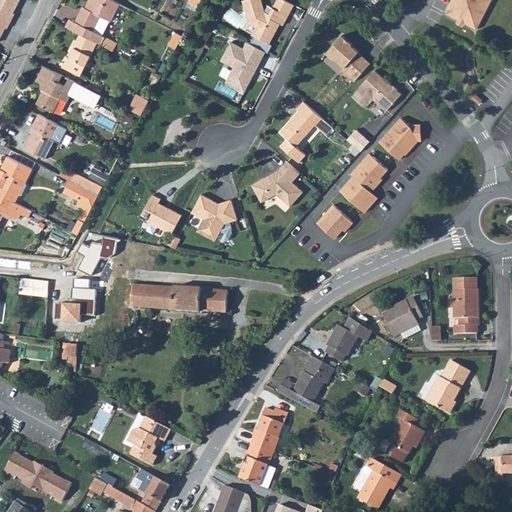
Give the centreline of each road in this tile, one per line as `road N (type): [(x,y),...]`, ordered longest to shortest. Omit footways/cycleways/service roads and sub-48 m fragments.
road 1 (tertiary): [(313,308),(278,341),(175,511)]
road 2 (residential): [(499,191),(476,130),(369,0)]
road 3 (residential): [(501,251),(500,383),(481,431),(451,462)]
road 4 (residential): [(120,275),(261,285),(313,308)]
road 5 (residential): [(322,0),(251,132),(239,147),(222,150)]
road 6 (tertiary): [(421,249),(357,275),(313,308)]
road 7 (track): [(0,269),(120,275)]
